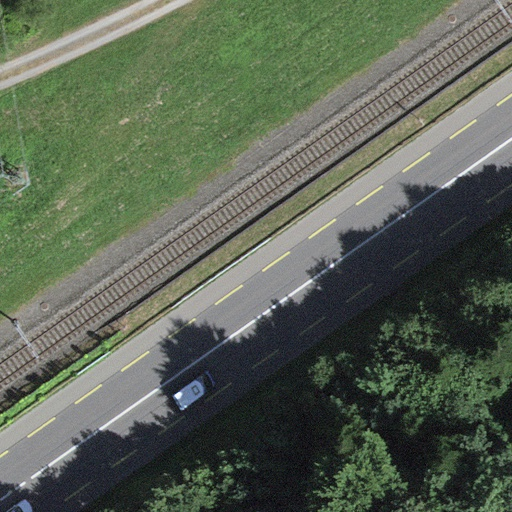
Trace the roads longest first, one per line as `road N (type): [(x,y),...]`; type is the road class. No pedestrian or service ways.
road 1 (primary): [(511,140),(0,500)]
road 2 (track): [(167,0),(0,76)]
